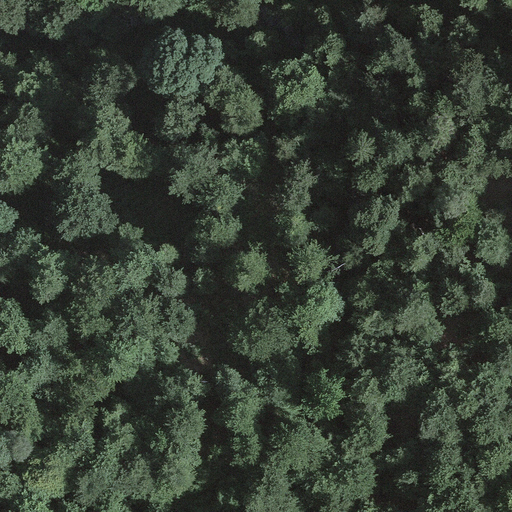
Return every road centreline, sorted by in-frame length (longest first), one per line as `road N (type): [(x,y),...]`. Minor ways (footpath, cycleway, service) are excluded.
road 1 (track): [(511,395),(398,466),(325,490),(301,492),(276,477),(232,481),(170,507),(0,491)]
road 2 (track): [(126,500),(0,410)]
